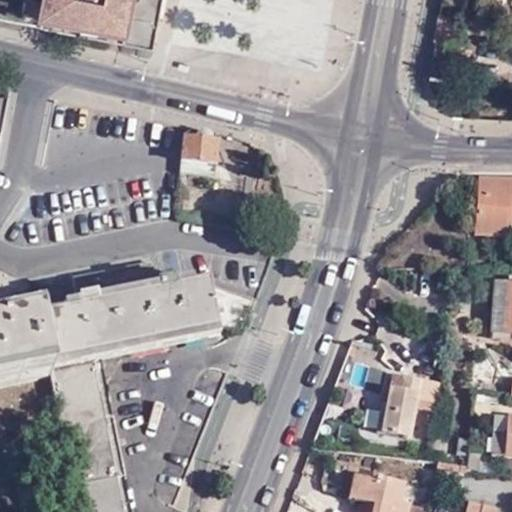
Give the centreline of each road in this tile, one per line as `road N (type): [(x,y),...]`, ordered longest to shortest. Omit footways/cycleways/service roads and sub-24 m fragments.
road 1 (secondary): [(241,511),(333,271),(364,136)]
road 2 (residential): [(364,136),(0,70)]
road 3 (unknown): [(0,247),(214,254)]
road 4 (tertiary): [(511,149),(364,136)]
road 5 (unknown): [(15,156),(156,157)]
road 6 (secondary): [(364,136),(389,0)]
